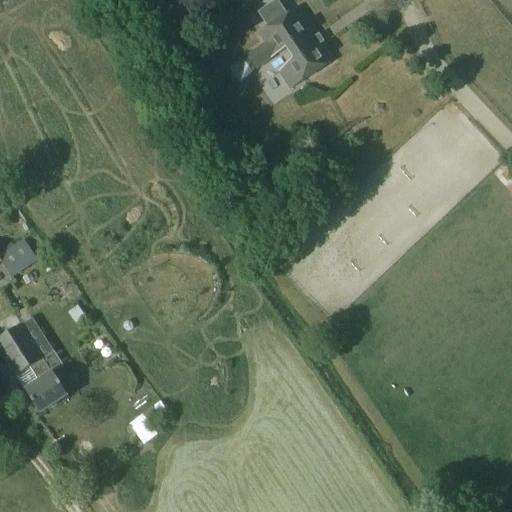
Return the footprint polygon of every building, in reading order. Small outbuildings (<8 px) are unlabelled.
[(315,37),(296,9),(259,34),(266,44),(247,57),(243,59),(230,68),(241,85),(252,73),(256,70),(286,49),(292,59),(281,71),(279,72),(291,90),(332,61),(321,44),(324,42),(323,41),(320,44),(316,38),(319,35),(315,37)] [(37,262),(23,240),(0,255),(0,259),(12,278),(37,262)] [(21,324),(0,337),(0,352),(39,414),(67,396),(52,372),(51,373),(43,359),(22,326),(21,324)] [(143,412),(128,424),(144,444),(159,432),(143,412)] [(46,511),(26,483),(0,501),(0,511),(46,511)]
